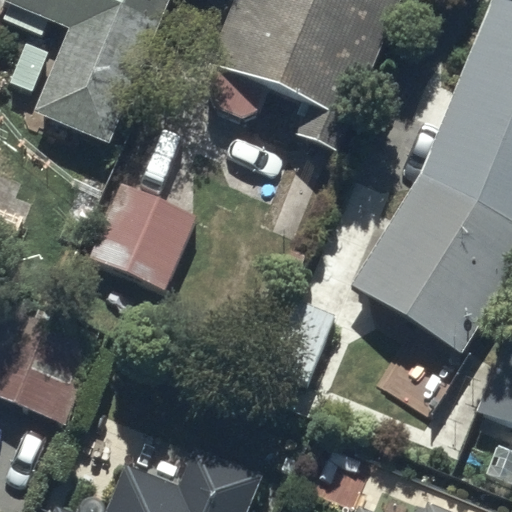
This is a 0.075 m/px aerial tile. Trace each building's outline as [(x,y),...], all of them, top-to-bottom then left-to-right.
[(0,0),(0,5),(69,34),(34,118),(109,150),(172,0),(0,0)] [(296,140),(339,158),(402,0),(236,0),(208,68),(308,109),(296,140)] [(352,291),(461,360),(511,279),(511,10),(492,2),(420,181),(352,291)] [(89,263),(165,296),(197,223),(121,190),(89,263)] [(0,282),(24,223),(0,213),(0,282)] [(0,315),(0,403),(67,430),(97,353),(0,315)] [(511,341),(479,418),(511,432),(511,341)] [(250,511),(262,483),(195,456),(179,493),(126,471),(108,511),(250,511)]
